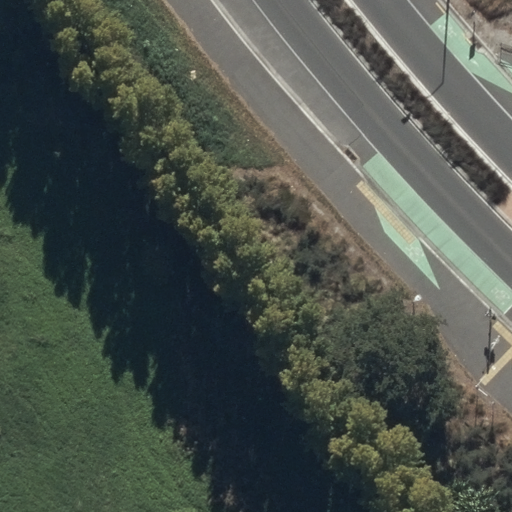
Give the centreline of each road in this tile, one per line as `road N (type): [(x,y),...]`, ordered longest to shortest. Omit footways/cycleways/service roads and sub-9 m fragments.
road 1 (secondary): [(511,263),(396,141),(280,0)]
road 2 (secondary): [(393,0),(511,132)]
